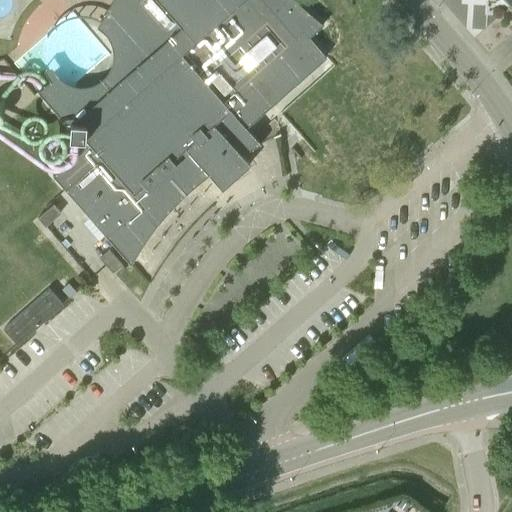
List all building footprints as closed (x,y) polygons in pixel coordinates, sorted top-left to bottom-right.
[(241,154),(287,124),(297,134),(368,87),(334,49),(326,56),(309,37),(324,24),(313,16),(300,5),(295,0),(113,0),(100,20),(106,24),(111,29),(114,34),(117,39),(119,45),(120,51),(121,55),(120,63),(118,69),(115,74),(112,79),(108,84),(103,87),(97,90),(92,92),(86,93),(81,94),(76,93),(73,93),(67,90),(61,88),(56,84),(51,79),(46,84),(43,86),(38,91),(65,122),(70,123),(70,126),(70,129),(85,130),(84,147),(52,175),(66,191),(131,264),(146,242),(156,226),(168,211),(176,203),(189,191),(200,182),(209,174),(222,189),(235,177),(250,164),(241,154)] [(84,147),(85,130),(70,129),(69,146),(84,147)] [(53,204),(39,217),(47,225),(61,213),(53,204)] [(109,249),(100,257),(106,264),(113,272),(122,264),(109,249)] [(62,289),(70,297),(76,292),(69,283),(62,289)] [(17,344),(62,304),(49,289),(3,329),(17,344)] [(411,503),(403,498),(398,505),(406,510),(411,503)]
